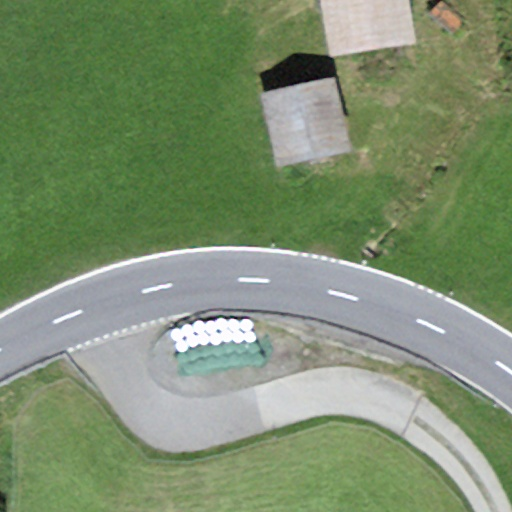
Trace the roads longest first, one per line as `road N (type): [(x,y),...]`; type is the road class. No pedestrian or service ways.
road 1 (secondary): [(0,349),(130,294),(256,280),(393,312),(511,372)]
road 2 (track): [(496,511),(453,451),(383,401),(351,391),(322,389),(198,419),(169,416),(145,402),(91,307)]
